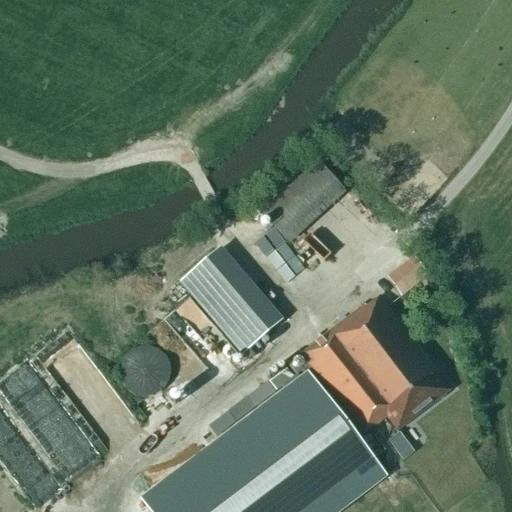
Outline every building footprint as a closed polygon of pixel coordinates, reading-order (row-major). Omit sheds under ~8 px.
[(348,194),(315,159),(258,211),(291,247),(348,194)] [(279,323),(219,252),(181,284),(241,356),(279,323)] [(316,297),(333,281),(311,256),(294,272),(316,297)] [(429,278),(415,259),(388,279),(403,298),(429,278)] [(444,376),(383,296),(369,307),(367,304),(289,363),(291,366),(208,428),(225,450),(151,506),(155,511),(319,511),(379,467),(375,461),(387,452),(372,431),(390,418),(400,432),(451,391),(441,378),(444,376)] [(163,355),(159,351),(154,349),(150,348),(145,347),(140,348),(135,349),(130,351),(126,355),(123,358),(121,363),(119,368),(119,373),(119,378),(121,383),(123,387),(126,391),(130,394),(135,396),(140,398),(145,398),(150,398),(154,396),(159,394),(163,391),(166,387),(168,383),(170,378),(170,373),(170,368),(168,363),(166,358),(163,355)] [(87,391),(79,397),(91,416),(99,411),(87,391)]
